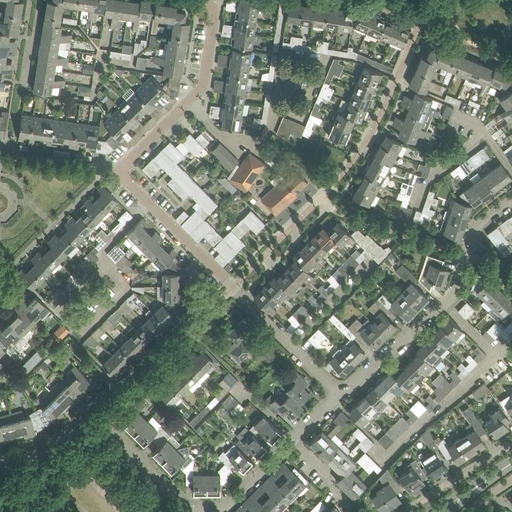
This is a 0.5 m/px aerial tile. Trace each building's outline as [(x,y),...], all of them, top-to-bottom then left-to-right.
[(7,0),(4,19),(20,21),(20,19),(22,0),(7,0)] [(47,0),(44,21),(60,23),(63,2),(83,5),(82,7),(84,8),(84,0),(47,0)] [(84,0),(84,8),(90,9),(90,11),(93,12),(95,0),(84,0)] [(90,11),(89,16),(94,17),(96,17),(97,10),(105,11),(106,0),(95,0),(93,12),(90,11)] [(105,11),(104,14),(105,14),(112,15),(112,18),(115,18),(118,0),(106,0),(105,11)] [(112,18),(111,22),(118,23),(119,16),(127,17),(129,0),(118,0),(115,18),(112,18)] [(130,0),(129,0),(127,17),(134,18),(133,30),(137,31),(139,16),(141,2),(130,0)] [(141,2),(139,16),(150,18),(151,16),(152,16),(155,1),(150,0),(140,0),(141,2)] [(239,0),(238,5),(258,8),(258,0),(239,0)] [(286,20),(299,22),(302,4),(295,3),(295,1),(289,0),(286,20)] [(155,1),(152,16),(154,16),(164,18),(166,2),(155,1)] [(166,2),(164,18),(174,19),(174,18),(175,9),(176,9),(177,4),(166,2)] [(309,5),(302,4),(299,22),(312,24),(315,4),(309,3),(309,5)] [(312,26),(323,28),(324,26),(325,26),(327,8),(320,7),(321,5),(315,4),(312,24),(313,24),(312,26)] [(239,11),(238,19),(256,21),(258,8),(238,5),(237,11),(239,11)] [(327,8),(325,26),(338,28),(341,8),(335,7),(335,9),(327,8)] [(346,11),(346,9),(341,8),(338,28),(351,30),(354,10),(353,10),(353,12),(346,11)] [(362,8),(355,25),(367,30),(374,12),(369,10),(368,12),(362,10),(363,8),(362,8)] [(175,9),(174,18),(185,19),(186,12),(186,10),(184,10),(176,9),(175,9)] [(366,33),(378,38),(379,36),(385,19),(379,17),(380,15),(374,12),(367,30),(366,33)] [(174,19),(173,25),(188,27),(189,20),(185,19),(174,18),(174,19)] [(0,31),(10,33),(18,34),(19,22),(20,21),(4,19),(4,20),(0,19),(0,30),(0,31)] [(234,31),(254,34),(256,21),(238,19),(237,26),(235,25),(234,31)] [(392,22),(385,19),(379,36),(391,41),(398,23),(393,20),(392,22)] [(44,21),(42,34),(63,37),(62,40),(66,41),(71,42),(72,35),(60,33),(62,25),(59,24),(60,23),(44,21)] [(404,25),(398,23),(391,41),(403,46),(411,28),(410,28),(409,29),(403,27),(404,25)] [(173,25),(172,31),(187,34),(188,27),(173,25)] [(0,31),(0,30),(0,42),(13,45),(14,40),(9,39),(10,33),(0,31)] [(171,38),(186,40),(187,34),(172,31),(171,38)] [(252,47),(254,34),(234,31),(234,37),(236,37),(235,44),(233,44),(232,44),(252,47)] [(42,34),(41,45),(58,48),(65,49),(66,41),(62,40),(63,37),(42,34)] [(282,46),(295,48),(297,37),(291,36),(290,43),(283,42),(282,46)] [(297,37),(295,48),(308,50),(309,45),(301,44),(303,38),(297,37)] [(169,38),(167,49),(185,52),(186,40),(171,38),(169,38)] [(135,42),(133,53),(136,54),(144,47),(146,45),(147,40),(141,39),(140,43),(135,42)] [(309,45),(308,50),(321,52),(322,41),(317,40),(316,47),(309,45)] [(329,42),(322,41),(321,52),(334,54),(334,50),(327,49),(329,42)] [(0,54),(6,55),(7,49),(12,50),(13,45),(0,42),(0,54)] [(123,43),(121,51),(131,53),(132,45),(123,43)] [(41,45),(39,56),(59,59),(59,63),(67,64),(68,57),(67,57),(68,49),(65,49),(58,48),(41,45)] [(439,51),(432,48),(430,47),(426,57),(422,55),(409,85),(426,92),(430,80),(428,80),(436,61),(454,69),(455,69),(461,55),(440,46),(439,51)] [(347,56),(356,58),(358,53),(352,51),(353,48),(348,47),(347,52),(348,52),(347,56)] [(231,55),(230,61),(249,64),(251,51),(232,48),(232,49),(234,49),(233,56),(231,55)] [(163,57),(162,60),(183,63),(185,52),(167,49),(166,57),(163,57)] [(356,58),(367,63),(369,58),(358,53),(356,58)] [(6,55),(0,54),(0,65),(10,67),(10,63),(5,62),(6,55)] [(466,76),(473,60),(461,55),(455,69),(457,70),(456,72),(466,76)] [(39,56),(37,68),(55,70),(56,62),(59,63),(59,59),(39,56)] [(159,56),(158,63),(165,64),(164,72),(181,75),(183,63),(162,60),(163,57),(159,56)] [(334,58),(331,66),(342,71),(344,65),(338,63),(340,59),(334,58)] [(369,58),(367,63),(379,68),(381,63),(369,58)] [(473,60),(466,76),(477,81),(484,64),(473,60)] [(229,67),(231,67),(230,74),(247,77),(249,64),(230,61),(229,67)] [(394,68),(381,63),(379,68),(392,73),(394,68)] [(480,94),(484,96),(490,81),(489,81),(494,69),(484,64),(477,81),(475,85),(482,88),(480,94)] [(0,77),(3,78),(4,71),(9,72),(10,67),(0,65),(0,77)] [(490,81),(500,86),(499,88),(501,91),(510,83),(504,76),(507,70),(496,65),(494,69),(489,81),(490,81)] [(342,71),(331,66),(326,78),(331,81),(334,73),(339,76),(342,71)] [(375,85),(376,84),(377,81),(379,81),(383,73),(365,66),(359,78),(375,85)] [(37,68),(35,79),(64,83),(65,80),(62,79),(53,78),(55,70),(37,68)] [(441,74),(439,80),(448,84),(453,71),(449,70),(446,76),(441,74)] [(84,75),(76,74),(75,82),(83,83),(84,75)] [(227,81),(226,87),(245,90),(247,77),(230,74),(229,81),(227,81)] [(151,76),(143,84),(157,98),(164,105),(168,101),(168,100),(165,97),(168,93),(177,95),(178,95),(179,88),(168,86),(165,83),(162,87),(151,76)] [(331,81),(326,78),(321,90),(332,95),(334,89),(329,86),(331,81)] [(375,85),(359,78),(354,90),(371,97),(371,96),(372,92),(374,93),(378,85),(376,84),(375,85)] [(35,79),(34,90),(51,93),(52,85),(64,87),(64,83),(35,79)] [(511,85),(510,83),(501,91),(504,95),(500,98),(507,108),(511,104),(511,85)] [(143,84),(135,92),(152,109),(156,106),(159,109),(160,109),(165,114),(169,110),(164,105),(157,98),(143,84)] [(243,103),(245,90),(226,87),(224,100),(226,100),(243,103)] [(321,90),(316,102),(322,105),(324,98),(330,100),(332,95),(321,90)] [(349,102),(365,109),(366,108),(367,104),(369,105),(373,97),(371,96),(371,97),(354,90),(349,102)] [(135,92),(127,100),(141,114),(145,109),(149,113),(152,109),(135,92)] [(437,117),(440,111),(429,106),(432,99),(416,92),(413,98),(409,96),(407,101),(431,111),(429,114),(437,117)] [(447,94),(444,99),(459,105),(461,100),(447,94)] [(126,99),(118,107),(119,108),(137,125),(140,121),(137,118),(141,114),(127,100),(126,99)] [(223,107),(222,112),(241,115),(243,103),(226,100),(225,107),(223,107)] [(168,101),(164,105),(169,110),(173,106),(168,101)] [(423,120),(426,113),(429,114),(431,111),(407,101),(405,105),(410,107),(407,113),(423,120)] [(316,102),(310,114),(322,119),(324,113),(319,110),(322,105),(316,102)] [(349,102),(344,114),(357,119),(360,121),(362,117),(364,117),(368,109),(366,108),(365,109),(349,102)] [(447,104),(442,116),(449,118),(454,107),(447,104)] [(510,111),(511,114),(511,104),(507,108),(497,115),(500,118),(510,111)] [(119,108),(111,115),(125,129),(130,125),(133,129),(137,125),(119,108)] [(0,129),(6,130),(9,111),(2,110),(2,113),(0,112),(0,129)] [(239,128),(241,115),(222,112),(221,118),(223,118),(222,125),(220,125),(220,126),(239,128)] [(339,112),(334,124),(350,130),(351,126),(354,127),(357,119),(344,114),(339,112)] [(431,132),(420,127),(423,120),(407,113),(404,119),(400,117),(398,122),(422,132),(420,135),(428,138),(431,132)] [(22,114),(18,139),(23,139),(24,135),(30,136),(33,116),(22,114)] [(314,122),(319,124),(322,119),(310,114),(306,126),(311,128),(314,122)] [(111,115),(103,124),(113,133),(121,141),(125,137),(128,141),(129,140),(132,136),(125,129),(111,115)] [(30,136),(29,140),(34,141),(35,136),(41,137),(45,118),(33,116),(30,136)] [(289,119),(283,116),(278,128),(284,130),(289,119)] [(152,117),(148,121),(153,126),(157,122),(152,117)] [(45,118),(41,137),(47,138),(47,143),(52,144),(55,119),(45,118)] [(55,119),(52,144),(56,144),(57,142),(63,143),(63,141),(67,121),(55,119)] [(294,121),(289,119),(284,130),(289,132),(294,121)] [(67,121),(63,141),(69,142),(69,146),(74,147),(77,123),(67,121)] [(148,121),(144,124),(149,129),(153,126),(148,121)] [(289,132),(291,133),(295,134),(300,123),(294,121),(289,132)] [(420,135),(422,132),(398,122),(396,126),(401,128),(398,135),(414,141),(418,134),(420,135)] [(77,123),(74,147),(79,148),(79,143),(85,144),(89,125),(77,123)] [(306,126),(300,123),(295,134),(301,137),(302,135),(306,126)] [(350,130),(334,124),(329,136),(345,142),(347,138),(349,139),(352,131),(350,130)] [(89,125),(85,144),(91,145),(91,150),(101,151),(102,141),(97,140),(99,127),(89,125)] [(309,138),(313,129),(311,128),(306,126),(302,135),(309,138)] [(284,130),(278,128),(276,133),(288,138),(291,133),(289,132),(284,130)] [(203,235),(214,246),(223,237),(204,218),(218,204),(176,163),(189,150),(195,155),(210,141),(201,132),(195,138),(190,132),(176,146),(170,141),(142,169),(151,177),(162,166),(173,177),(167,182),(184,199),(190,194),(201,205),(190,215),(184,210),(175,218),(198,241),(203,235)] [(113,133),(109,137),(117,145),(121,141),(113,133)] [(136,133),(132,136),(137,141),(141,138),(136,133)] [(386,135),(380,146),(396,154),(402,144),(386,135)] [(132,136),(129,140),(134,145),(137,141),(132,136)] [(109,137),(105,141),(113,149),(117,145),(109,137)] [(102,141),(101,151),(109,153),(113,149),(105,141),(102,141)] [(220,143),(212,151),(216,155),(224,147),(220,143)] [(487,144),(478,151),(485,161),(490,157),(486,152),(491,149),(487,144)] [(375,156),(391,164),(396,154),(380,146),(375,156)] [(216,155),(220,159),(220,160),(229,151),(224,147),(216,155)] [(219,161),(224,166),(234,156),(229,151),(220,160),(220,159),(219,161)] [(476,168),(485,161),(478,151),(469,158),(472,163),(476,168)] [(266,163),(249,152),(230,179),(247,190),(266,163)] [(427,160),(425,165),(431,167),(435,156),(423,152),(421,158),(427,160)] [(224,166),(229,171),(239,161),(234,156),(224,166)] [(386,174),(391,164),(375,156),(370,166),(386,174)] [(469,158),(460,165),(467,174),(471,171),(468,166),(472,163),(469,158)] [(501,162),(491,169),(502,184),(511,177),(501,162)] [(419,163),(418,169),(423,171),(421,176),(427,178),(431,167),(425,165),(419,163)] [(467,174),(460,165),(450,172),(454,177),(458,173),(462,178),(467,174)] [(389,178),(388,175),(386,174),(370,166),(364,176),(380,184),(383,185),(386,185),(389,178)] [(491,169),(482,176),(493,191),(502,184),(491,169)] [(297,195),(295,193),(308,182),(297,170),(286,179),(284,178),(261,199),(276,214),(297,195)] [(416,180),(417,175),(416,174),(406,170),(404,176),(410,178),(408,183),(414,185),(416,180)] [(364,176),(359,186),(375,194),(380,184),(364,176)] [(482,176),(473,183),(484,198),(493,191),(482,176)] [(405,194),(410,196),(414,185),(408,183),(402,181),(400,187),(406,189),(405,194)] [(471,200),(474,205),(484,198),(473,183),(464,190),(464,191),(460,194),(464,200),(468,202),(471,200)] [(103,194),(98,199),(108,209),(110,207),(117,200),(102,186),(98,190),(103,194)] [(369,205),(375,194),(359,186),(353,196),(369,205)] [(429,190),(425,201),(431,203),(437,205),(439,199),(433,197),(435,192),(429,190)] [(403,200),(401,205),(407,207),(410,196),(405,194),(399,192),(397,198),(403,200)] [(100,217),(108,209),(98,199),(93,203),(89,199),(85,203),(86,203),(100,218),(100,217)] [(451,210),(448,209),(468,217),(472,205),(455,199),(451,210)] [(431,203),(425,201),(422,212),(433,216),(435,210),(429,208),(431,203)] [(81,216),(91,226),(100,218),(86,203),(85,203),(82,207),(86,211),(81,216)] [(412,209),(407,207),(401,205),(397,216),(408,220),(412,209)] [(443,217),(445,220),(447,221),(464,228),(468,217),(448,209),(445,211),(443,217)] [(118,219),(120,221),(124,225),(133,216),(127,210),(118,219)] [(265,224),(251,210),(231,229),(240,238),(251,227),(256,233),(265,224)] [(422,212),(416,210),(412,221),(423,225),(425,221),(419,219),(422,212)] [(511,214),(503,222),(510,231),(511,230),(511,214)] [(83,235),(83,234),(91,226),(81,216),(76,221),(72,217),(68,220),(69,221),(83,235)] [(124,236),(133,245),(136,242),(147,231),(142,226),(146,222),(142,218),(124,236)] [(83,235),(69,221),(65,224),(69,228),(64,233),(75,244),(84,235),(83,234),(83,235)] [(112,229),(116,233),(124,225),(120,221),(112,229)] [(461,238),(464,228),(447,221),(443,232),(461,238)] [(351,234),(338,222),(328,232),(342,245),(347,239),(352,244),(356,240),(357,240),(351,234)] [(511,246),(504,236),(510,231),(503,222),(487,234),(504,256),(511,250),(511,246)] [(323,226),(313,237),(327,250),(332,244),(337,249),(342,245),(328,232),(323,226)] [(102,228),(98,232),(107,242),(116,233),(112,229),(107,234),(106,233),(102,228)] [(366,249),(365,250),(369,253),(378,263),(388,253),(368,234),(365,236),(357,228),(351,234),(357,240),(356,240),(366,249)] [(231,229),(223,237),(214,246),(220,252),(214,257),(223,266),(245,244),(240,238),(231,229)] [(147,231),(136,242),(145,250),(159,235),(156,232),(151,236),(147,231)] [(98,241),(99,242),(95,246),(99,250),(107,242),(98,232),(93,236),(98,241)] [(52,238),(67,253),(67,252),(75,244),(64,233),(60,238),(56,234),(52,238)] [(159,235),(145,250),(153,259),(164,248),(159,243),(163,239),(159,235)] [(313,237),(303,247),(322,264),(326,260),(321,255),(327,250),(313,237)] [(58,261),(59,261),(67,253),(52,238),(48,242),(53,246),(48,251),(58,261)] [(95,246),(86,255),(94,263),(99,259),(94,254),(99,250),(95,246)] [(303,247),(293,257),(296,260),(296,259),(307,270),(313,264),(317,269),(322,264),(303,247)] [(111,258),(115,262),(123,254),(119,250),(116,252),(112,248),(108,252),(113,256),(111,258)] [(162,267),(164,265),(167,268),(181,263),(174,255),(176,253),(172,249),(168,253),(164,248),(153,259),(162,267)] [(369,253),(365,250),(356,259),(359,263),(369,253)] [(60,269),(63,265),(59,261),(58,261),(48,251),(43,256),(39,251),(35,255),(50,270),(55,264),(60,269)] [(128,259),(123,254),(115,262),(120,267),(121,265),(126,269),(129,266),(125,261),(128,259)] [(431,282),(442,286),(448,269),(441,267),(443,260),(425,254),(424,258),(426,259),(425,262),(431,264),(426,277),(432,279),(431,282)] [(50,270),(35,255),(35,256),(32,259),(36,263),(31,268),(42,279),(50,270)] [(87,264),(83,268),(86,272),(90,268),(92,270),(97,265),(94,263),(86,255),(84,257),(86,259),(84,261),(87,264)] [(348,259),(352,263),(346,269),(350,272),(359,263),(356,259),(352,255),(348,259)] [(296,259),(296,260),(286,269),(300,282),(305,276),(310,281),(315,277),(307,270),(296,259)] [(167,274),(164,274),(164,286),(178,286),(178,279),(184,279),(184,274),(182,274),(182,263),(181,263),(167,268),(167,274)] [(409,284),(402,292),(418,308),(428,298),(415,285),(419,280),(402,264),(395,271),(409,284)] [(350,272),(346,269),(342,265),(338,269),(342,273),(336,279),(340,283),(350,272)] [(136,267),(133,270),(129,266),(126,269),(130,273),(128,275),(132,279),(140,272),(140,271),(136,267)] [(33,287),(42,279),(31,268),(26,273),(22,269),(18,273),(33,287)] [(78,273),(77,271),(76,270),(72,274),(79,282),(84,277),(82,276),(86,272),(83,268),(78,273)] [(300,282),(286,269),(277,279),(292,295),(295,297),(299,292),(294,287),(300,282)] [(132,283),(131,283),(146,277),(140,271),(140,272),(132,279),(132,280),(132,281),(132,282),(132,283)] [(477,290),(476,291),(485,300),(497,286),(489,278),(487,280),(486,279),(484,278),(485,277),(477,274),(478,274),(477,273),(471,290),(472,288),(477,290)] [(73,285),(75,287),(79,282),(72,274),(67,279),(69,280),(70,281),(66,285),(69,289),(73,285)] [(331,283),(326,289),(330,293),(340,283),(336,279),(332,275),(327,279),(331,283)] [(277,279),(274,276),(264,286),(282,304),(287,299),(288,299),(292,295),(277,279)] [(59,287),(54,291),(62,299),(67,295),(65,293),(69,289),(66,285),(61,289),(59,287)] [(322,293),(316,299),(320,302),(330,293),(326,289),(322,285),(317,289),(322,293)] [(178,293),(178,286),(164,286),(164,299),(167,299),(167,302),(182,309),(182,298),(184,298),(184,293),(178,293)] [(272,314),(282,304),(264,286),(254,297),(272,314)] [(505,294),(497,286),(485,300),(493,307),(505,294)] [(58,304),(62,299),(54,291),(50,296),(52,298),(48,302),(52,306),(56,302),(58,304)] [(129,296),(125,301),(132,309),(137,304),(141,300),(133,292),(135,294),(131,298),(129,296)] [(358,296),(354,292),(348,298),(352,303),(358,296)] [(383,293),(378,298),(388,309),(393,304),(407,318),(418,308),(402,292),(392,302),(383,293)] [(488,312),(497,320),(510,307),(509,307),(511,304),(511,300),(505,294),(493,307),(488,312)] [(312,303),(306,309),(310,313),(320,302),(316,299),(312,295),(308,299),(312,303)] [(27,296),(18,304),(36,321),(40,317),(42,319),(50,310),(35,296),(31,300),(27,296)] [(378,317),(373,323),(386,336),(396,326),(386,315),(391,311),(388,309),(378,298),(369,308),(378,317)] [(122,307),(118,311),(121,315),(126,310),(127,311),(128,313),(132,309),(125,301),(120,305),(122,307)] [(175,316),(182,309),(167,302),(164,306),(162,304),(154,313),(165,323),(169,319),(173,323),(177,319),(175,316)] [(475,310),(467,302),(462,306),(471,314),(475,310)] [(32,336),(32,331),(31,330),(33,327),(31,326),(36,321),(18,304),(10,313),(14,317),(10,321),(28,339),(32,336)] [(302,313),(296,318),(300,322),(310,313),(306,309),(302,305),(298,309),(302,313)] [(466,319),(471,314),(462,306),(458,311),(466,319)] [(149,309),(145,313),(149,317),(145,321),(149,326),(160,336),(164,332),(160,328),(165,323),(154,313),(153,313),(149,309)] [(112,313),(108,318),(116,326),(120,321),(118,320),(117,319),(121,315),(118,311),(114,315),(112,313)] [(333,313),(328,317),(343,332),(347,327),(337,317),(333,313)] [(290,332),(300,322),(296,318),(292,314),(288,319),(292,323),(286,328),(290,332)] [(105,324),(101,328),(104,332),(109,327),(109,328),(111,330),(116,326),(108,318),(103,322),(105,324)] [(365,336),(376,346),(386,336),(373,323),(368,318),(363,323),(357,318),(347,327),(361,341),(365,336)] [(441,326),(454,339),(458,342),(461,339),(458,335),(462,330),(449,318),(441,326)] [(239,362),(251,351),(247,347),(255,340),(249,333),(253,329),(243,319),(228,334),(235,342),(228,350),(239,362)] [(511,320),(506,326),(499,333),(508,342),(511,338),(511,320)] [(16,344),(20,348),(28,339),(10,321),(5,326),(1,321),(0,322),(0,346),(2,348),(11,339),(16,344)] [(152,336),(156,340),(160,336),(149,326),(145,321),(137,330),(147,341),(152,336)] [(494,322),(491,325),(487,330),(494,337),(498,332),(495,329),(498,325),(494,322)] [(132,325),(128,329),(133,334),(128,338),(143,353),(147,349),(143,345),(147,341),(137,330),(132,325)] [(454,339),(441,326),(433,334),(446,347),(454,339)] [(60,328),(52,336),(59,342),(67,334),(60,328)] [(95,330),(91,335),(99,343),(103,338),(101,337),(100,336),(104,332),(101,328),(97,332),(95,330)] [(316,347),(327,336),(318,328),(308,339),(311,342),(316,347)] [(495,338),(494,337),(487,330),(482,335),(490,343),(495,338)] [(433,334),(425,342),(438,355),(446,347),(433,334)] [(94,347),(99,343),(91,335),(86,339),(88,341),(84,345),(87,349),(92,345),(94,347)] [(143,353),(128,338),(120,347),(131,357),(135,353),(139,357),(143,353)] [(364,353),(350,339),(340,349),(344,353),(354,363),(364,353)] [(420,347),(417,350),(419,353),(420,353),(430,363),(433,365),(435,366),(441,361),(440,358),(437,355),(438,355),(425,342),(424,342),(423,342),(419,345),(419,346),(420,347)] [(477,355),(473,358),(478,363),(486,354),(478,346),(473,350),(477,355)] [(58,355),(62,351),(58,347),(54,351),(58,355)] [(131,357),(120,347),(111,355),(126,370),(130,366),(126,362),(131,357)] [(205,370),(207,368),(210,364),(213,367),(219,361),(205,348),(198,355),(194,351),(191,355),(205,370)] [(338,348),(332,354),(335,356),(330,361),(343,374),(354,363),(344,353),(340,349),(338,348)] [(412,361),(424,374),(433,365),(430,363),(420,353),(419,353),(412,361)] [(469,362),(465,366),(470,371),(478,363),(473,358),(469,354),(465,358),(469,362)] [(122,374),(126,370),(111,355),(103,364),(113,375),(118,370),(122,374)] [(187,359),(191,363),(186,368),(197,378),(205,370),(191,355),(187,359)] [(412,361),(404,369),(416,382),(424,374),(412,361)] [(461,370),(457,374),(462,379),(470,371),(465,366),(461,362),(457,366),(461,370)] [(67,373),(68,375),(64,379),(81,397),(89,388),(85,384),(90,380),(75,365),(68,372),(67,373)] [(192,391),(201,382),(197,378),(186,368),(181,372),(177,368),(174,372),(188,387),(192,391)] [(399,374),(396,377),(395,377),(403,384),(402,384),(408,390),(416,382),(404,369),(403,369),(403,368),(401,368),(398,372),(398,373),(399,374)] [(454,387),(462,379),(457,374),(453,370),(449,374),(453,378),(449,382),(454,387)] [(286,390),(287,390),(290,394),(299,402),(309,392),(300,383),(304,379),(295,371),(291,375),(293,377),(289,381),(292,384),(286,390)] [(396,377),(390,371),(382,380),(394,392),(402,384),(403,384),(395,377),(396,377)] [(170,376),(174,380),(169,385),(180,395),(188,387),(174,372),(170,376)] [(232,387),(238,380),(230,372),(223,378),(232,387)] [(224,387),(215,396),(219,400),(232,387),(223,378),(220,381),(219,382),(224,387)] [(441,382),(437,386),(446,395),(454,387),(449,382),(445,378),(441,382)] [(59,383),(58,382),(50,391),(64,405),(69,401),(73,405),(81,397),(64,379),(59,383)] [(376,384),(377,384),(373,388),(386,401),(386,400),(394,392),(382,380),(381,380),(381,379),(379,379),(376,382),(376,384)] [(476,399),(490,390),(484,382),(472,392),(476,399)] [(172,404),(180,395),(169,385),(164,390),(160,385),(156,389),(172,404)] [(437,395),(433,399),(437,403),(446,395),(437,386),(433,390),(437,395)] [(368,392),(369,393),(365,396),(378,409),(378,408),(380,411),(384,410),(389,405),(388,403),(386,400),(386,401),(373,388),(373,387),(371,387),(368,391),(368,392)] [(290,394),(287,390),(277,400),(271,393),(263,402),(275,414),(283,406),(293,416),(303,405),(299,402),(290,394)] [(43,408),(41,406),(35,410),(45,427),(52,422),(50,420),(52,419),(56,422),(64,414),(60,410),(64,405),(50,391),(41,399),(47,404),(43,408)] [(222,403),(227,407),(235,399),(230,394),(222,403)] [(429,403),(425,407),(427,408),(429,411),(437,403),(433,399),(429,394),(425,398),(429,403)] [(219,400),(215,396),(207,405),(211,409),(219,400)] [(365,396),(357,404),(370,417),(378,409),(365,396)] [(134,435),(148,421),(148,420),(139,412),(146,404),(141,399),(124,416),(129,421),(124,425),(134,435)] [(227,407),(231,411),(239,403),(235,399),(227,407)] [(418,400),(414,404),(418,408),(414,412),(418,416),(422,412),(427,408),(425,407),(418,400)] [(243,407),(239,403),(231,411),(235,416),(243,407)] [(367,430),(373,424),(369,418),(370,417),(357,404),(349,412),(367,430)] [(211,409),(207,405),(198,413),(202,417),(211,409)] [(469,406),(462,410),(465,416),(470,423),(465,426),(470,433),(461,438),(471,453),(478,449),(480,448),(480,447),(485,444),(478,433),(484,429),(469,406)] [(492,418),(486,422),(496,437),(508,429),(505,424),(509,421),(500,407),(489,414),(492,418)] [(410,408),(406,412),(410,416),(406,420),(410,424),(418,416),(414,412),(410,408)] [(24,418),(22,410),(11,413),(16,433),(23,432),(24,437),(36,434),(34,429),(36,428),(38,431),(45,427),(35,410),(29,414),(30,416),(24,418)] [(341,420),(342,419),(346,423),(350,419),(342,411),(337,416),(337,417),(338,416),(341,420)] [(0,442),(0,444),(12,441),(10,435),(16,433),(11,413),(0,416),(0,417),(2,423),(0,423),(0,442)] [(193,426),(202,417),(198,413),(189,422),(193,426)] [(249,429),(253,433),(259,439),(263,434),(272,442),(281,432),(263,415),(249,429)] [(162,425),(152,416),(148,420),(148,421),(134,435),(144,444),(152,436),(156,440),(166,431),(161,426),(162,425)] [(402,432),(410,424),(406,420),(402,416),(398,420),(402,424),(398,428),(402,432)] [(342,419),(341,420),(327,434),(322,430),(310,443),(318,451),(331,438),(346,423),(342,419)] [(394,441),(402,433),(402,432),(398,428),(394,424),(386,432),(394,441)] [(236,435),(240,439),(235,444),(239,448),(244,453),(249,448),(257,457),(267,447),(259,439),(253,433),(249,429),(245,426),(236,435)] [(439,448),(434,439),(427,429),(421,435),(432,452),(420,460),(423,465),(425,464),(434,478),(447,469),(435,451),(439,448)] [(370,448),(374,443),(361,430),(357,435),(362,440),(370,448)] [(152,453),(162,462),(176,448),(167,439),(170,436),(166,431),(156,440),(161,445),(152,453)] [(386,449),(394,441),(386,432),(377,440),(386,449)] [(438,436),(434,439),(439,448),(445,457),(452,453),(458,462),(471,453),(461,438),(452,444),(451,442),(448,444),(443,438),(441,439),(438,436)] [(331,438),(318,451),(326,459),(339,446),(331,438)] [(365,452),(370,448),(362,440),(357,444),(365,452)] [(239,448),(235,444),(234,443),(225,452),(223,450),(218,455),(226,463),(230,468),(235,463),(243,471),(253,461),(244,453),(239,448)] [(344,444),(341,444),(339,446),(326,459),(334,467),(347,454),(349,452),(349,448),(344,444)] [(180,464),(184,468),(192,460),(194,459),(189,454),(190,453),(187,446),(176,449),(176,448),(162,462),(172,472),(180,464)] [(373,460),(365,452),(356,460),(361,465),(365,460),(369,464),(373,460)] [(342,475),(349,468),(350,468),(355,463),(347,454),(334,467),(342,475)] [(426,475),(421,467),(415,459),(404,466),(407,470),(400,475),(412,493),(413,493),(412,492),(425,484),(421,478),(426,475)] [(184,468),(182,469),(186,473),(186,482),(193,482),(193,493),(207,493),(207,473),(198,473),(198,464),(194,464),(194,461),(192,460),(184,468)] [(365,468),(370,473),(374,469),(377,473),(382,468),(373,460),(369,464),(365,468)] [(220,469),(215,473),(207,473),(207,493),(220,493),(220,481),(227,481),(227,474),(232,469),(230,468),(226,463),(220,469)] [(279,467),(275,472),(278,475),(283,471),(279,467)] [(345,489),(358,476),(350,468),(349,468),(342,475),(336,480),(345,489)] [(400,487),(388,468),(380,476),(387,485),(378,491),(380,493),(374,497),(383,511),(400,500),(394,491),(400,487)] [(289,477),(284,481),(296,493),(305,484),(291,470),(287,475),(289,477)] [(274,480),(278,475),(275,472),(270,476),(274,480)] [(366,484),(358,476),(345,489),(353,497),(366,484)] [(280,485),(278,483),(273,488),(287,502),(296,493),(284,481),(280,485)] [(262,485),(257,490),(261,493),(265,488),(262,485)] [(269,493),(271,495),(267,499),(278,511),(287,502),(273,488),(269,493)] [(256,498),(261,493),(257,490),(253,494),(256,498)] [(262,503),(260,501),(256,506),(261,511),(277,511),(278,511),(267,499),(262,503)] [(318,511),(325,507),(321,500),(309,511),(318,511)] [(244,503),(239,507),(243,511),(248,506),(244,503)]
